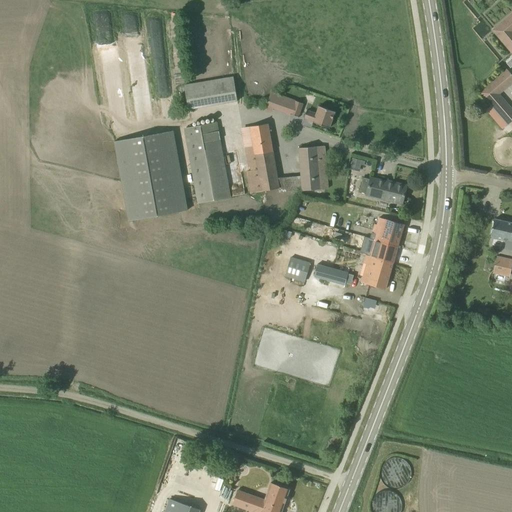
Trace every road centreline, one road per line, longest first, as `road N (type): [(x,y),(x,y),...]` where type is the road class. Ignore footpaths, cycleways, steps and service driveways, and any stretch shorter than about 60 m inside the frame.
road 1 (primary): [(341,511),(416,324),(445,227),(450,166),(430,0)]
road 2 (track): [(0,390),(74,400),(335,478)]
